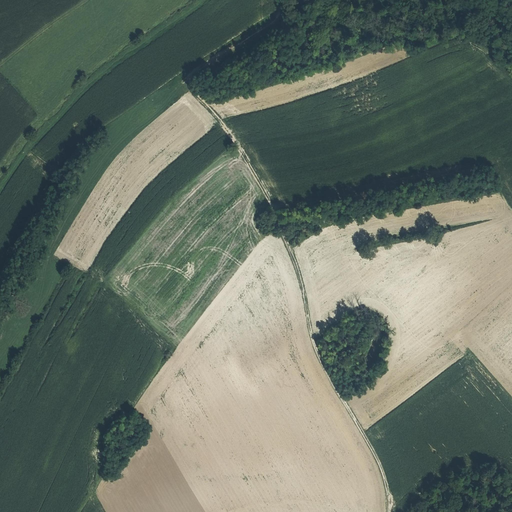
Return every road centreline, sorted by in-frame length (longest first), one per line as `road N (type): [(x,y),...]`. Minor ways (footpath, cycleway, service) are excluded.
road 1 (track): [(387,511),(379,462),(323,366),(277,220),(236,143)]
road 2 (track): [(282,0),(273,22),(187,80),(236,143)]
